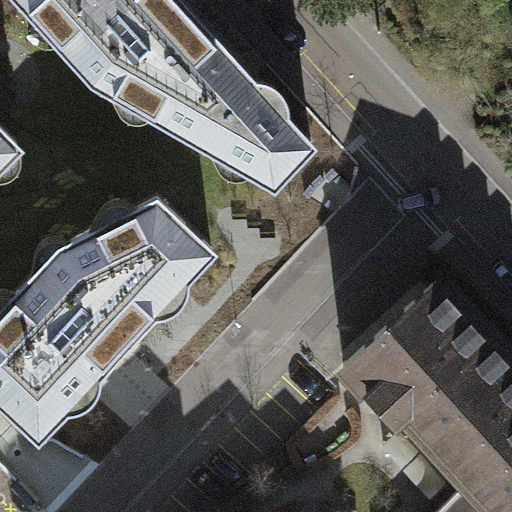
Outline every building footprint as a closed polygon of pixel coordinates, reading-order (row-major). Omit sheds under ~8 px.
[(0,0),(90,96),(277,202),(326,157),(181,0),(0,0)] [(0,173),(22,150),(0,129),(0,173)] [(63,248),(0,317),(0,401),(45,442),(217,253),(159,201),(63,248)] [(350,369),(467,496),(482,511),(511,511),(511,345),(449,277),(350,369)] [(482,511),(467,496),(450,511),(482,511)]
